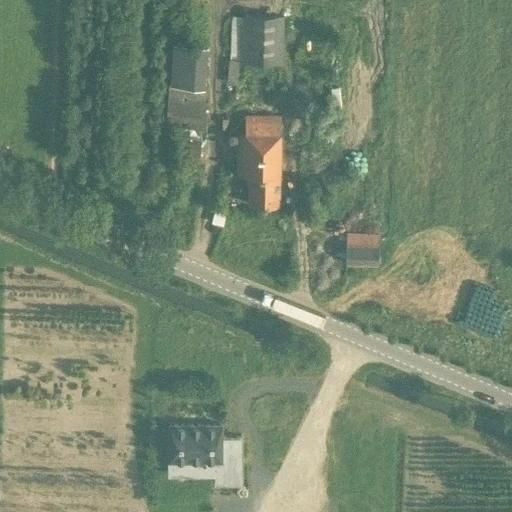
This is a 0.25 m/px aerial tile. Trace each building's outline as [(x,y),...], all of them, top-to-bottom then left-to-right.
[(242,14),(240,62),(282,63),(283,16),(242,14)] [(179,126),(177,156),(200,157),(202,128),(203,128),(205,87),(204,87),(207,45),(172,42),(169,84),(168,84),(165,125),(179,126)] [(236,175),(248,175),(247,203),(277,204),(280,116),(244,115),(244,131),(238,131),(236,175)] [(175,196),(178,165),(165,164),(163,195),(175,196)] [(346,232),(344,265),(378,265),(378,234),(346,232)] [(216,473),(216,483),(240,483),(240,436),(220,436),(220,424),(168,424),(168,460),(194,460),(194,473),(216,473)]
